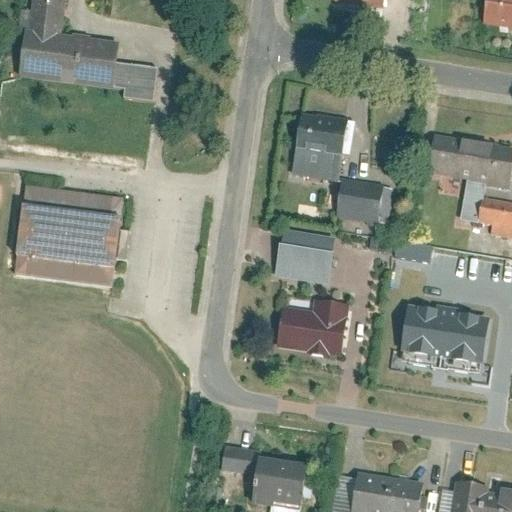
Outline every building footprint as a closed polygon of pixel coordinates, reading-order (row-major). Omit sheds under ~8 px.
[(36,0),(32,31),(30,31),(23,80),(117,92),(124,43),(66,36),(70,0),(36,0)] [(332,0),(332,2),(384,10),(385,0),(332,0)] [(511,0),(484,0),(481,26),(511,30),(511,0)] [(290,180),(336,187),(347,122),(300,115),(290,180)] [(511,146),(433,135),(426,178),(507,191),(511,160),(511,146)] [(341,180),(335,221),(378,227),(385,187),(341,180)] [(23,188),(12,276),(111,289),(122,201),(23,188)] [(283,231),(275,278),(328,287),(336,240),(283,231)] [(400,243),(399,258),(433,261),(435,246),(400,243)] [(281,309),(275,350),(340,360),(348,306),(313,301),(312,314),(281,309)] [(488,320),(409,309),(403,355),(481,366),(488,320)] [(258,457),(250,504),(299,511),(306,464),(258,457)] [(416,511),(421,482),(358,472),(351,511),(416,511)] [(449,511),(511,511),(511,491),(498,489),(497,498),(486,496),(488,489),(455,483),(449,511)]
